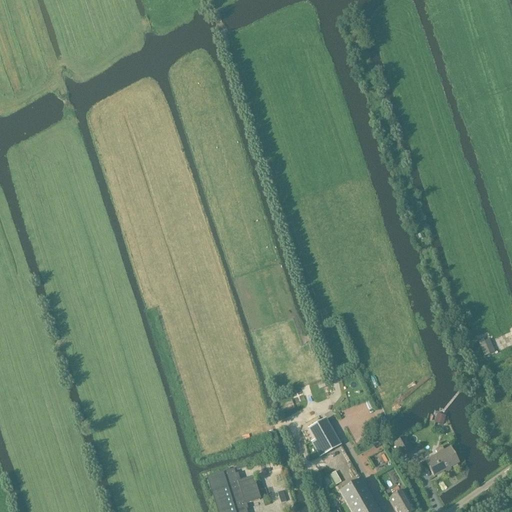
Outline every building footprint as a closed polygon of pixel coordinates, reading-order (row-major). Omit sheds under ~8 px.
[(483,341),(478,343),(484,357),(489,355),(483,341)] [(437,414),(435,423),(443,425),(445,417),(437,414)] [(340,445),(325,419),(304,431),(319,457),(340,445)] [(400,456),(407,453),(400,441),(394,444),(400,456)] [(434,477),(459,464),(450,448),(444,451),(442,447),(435,451),(437,455),(426,462),(434,477)] [(245,462),(235,465),(237,470),(246,468),(245,462)] [(246,504),(259,500),(252,478),(238,482),(233,469),(207,478),(218,511),(247,511),(246,510),(245,510),(244,507),(246,506),(246,504)] [(339,492),(350,511),(375,511),(377,511),(378,511),(360,480),(339,492)] [(403,492),(391,499),(389,499),(396,511),(411,511),(414,511),(403,492)]
